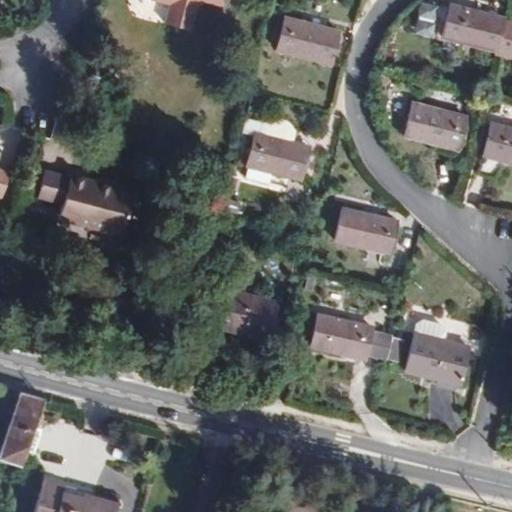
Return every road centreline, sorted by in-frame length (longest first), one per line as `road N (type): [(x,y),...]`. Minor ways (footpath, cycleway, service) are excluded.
road 1 (primary): [(0,364),(472,476)]
road 2 (residential): [(511,270),(410,199),(371,159),(357,103),(362,49),(399,0)]
road 3 (residential): [(472,476),(511,324)]
